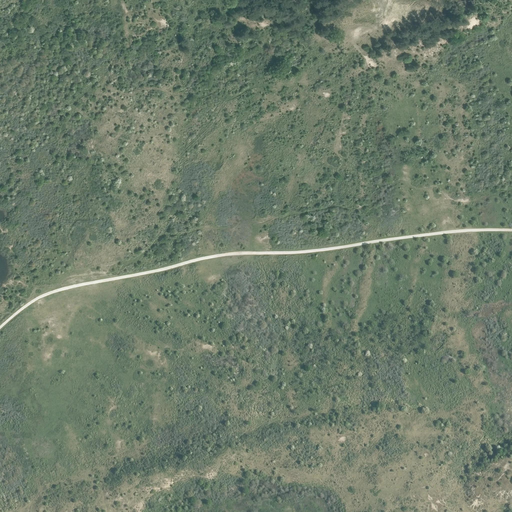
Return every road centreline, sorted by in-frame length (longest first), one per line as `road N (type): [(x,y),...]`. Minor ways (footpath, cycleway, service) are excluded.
road 1 (unknown): [(0,320),(37,286),(118,273),(162,235),(263,225),(339,206),(359,210),(398,180),(438,187),(460,202),(499,196),(511,209)]
road 2 (track): [(511,227),(218,253),(43,296),(0,328)]
